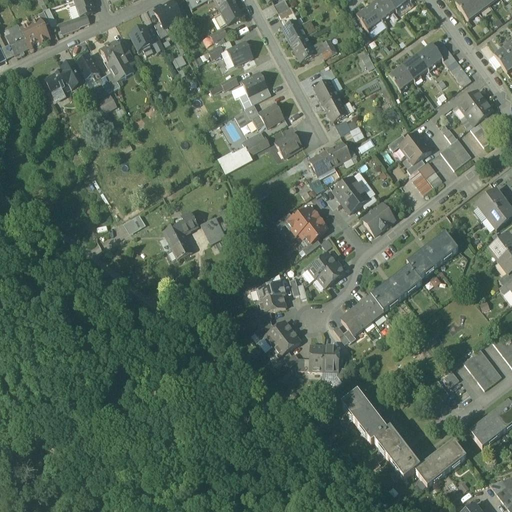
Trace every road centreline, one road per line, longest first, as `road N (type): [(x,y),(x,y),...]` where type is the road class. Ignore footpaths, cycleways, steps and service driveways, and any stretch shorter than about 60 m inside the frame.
road 1 (residential): [(366,255),(511,140)]
road 2 (residential): [(247,0),(322,144)]
road 3 (residential): [(429,0),(511,114)]
